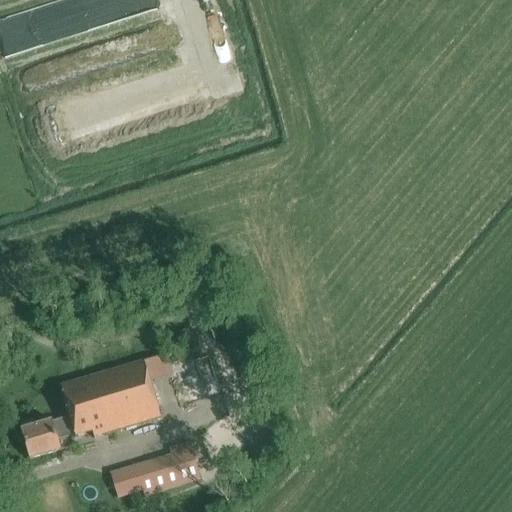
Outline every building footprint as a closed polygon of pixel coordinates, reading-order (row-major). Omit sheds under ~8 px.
[(68,46),(73,69),(163,52),(159,29),(68,46)] [(21,94),(63,85),(58,61),(16,71),(21,94)] [(185,68),(33,109),(40,135),(192,94),(185,68)] [(51,421),(21,430),(29,460),(61,450),(58,441),(74,436),(75,438),(93,432),(94,437),(160,418),(144,362),(60,386),(69,417),(52,422),(51,421)] [(192,450),(172,456),(110,474),(117,499),(141,492),(143,498),(181,486),(202,480),(192,450)]
